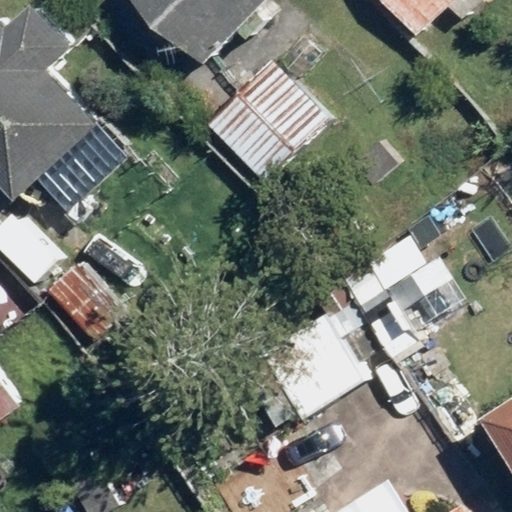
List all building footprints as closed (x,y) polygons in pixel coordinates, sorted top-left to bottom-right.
[(151,0),(213,61),(274,0),(151,0)] [(388,0),(425,38),(457,7),(469,18),(487,0),(388,0)] [(2,12),(0,13),(0,174),(23,199),(106,123),(55,68),(79,45),(40,3),(15,26),(2,12)] [(307,35),(279,62),(215,126),(274,185),(338,122),(301,84),(329,57),(307,35)] [(87,257),(53,288),(102,341),(136,310),(87,257)] [(385,327),(411,362),(477,313),(464,296),(427,323),(414,306),(385,327)] [(358,300),(248,366),(237,373),(277,439),(375,380),(366,365),(389,352),(358,300)] [(1,369),(0,370),(0,428),(29,406),(1,369)] [(511,403),(497,413),(511,437),(511,403)] [(416,511),(395,478),(340,511),(474,511),(470,505),(459,511),(416,511)]
